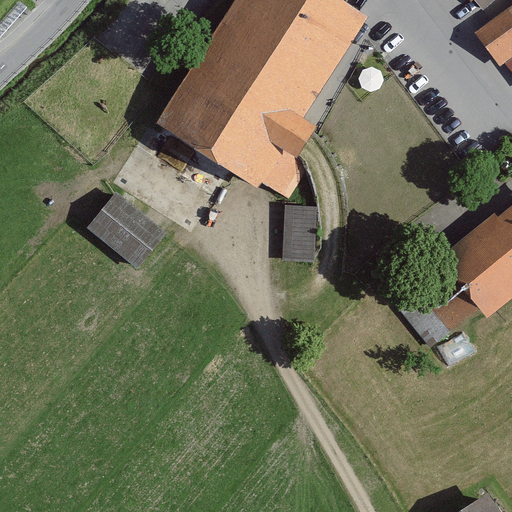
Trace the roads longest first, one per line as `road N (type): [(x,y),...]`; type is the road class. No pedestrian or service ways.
road 1 (track): [(362,511),(218,246),(147,195)]
road 2 (track): [(251,307),(308,291),(330,265),(334,205),(309,149)]
road 3 (residential): [(511,113),(416,0)]
